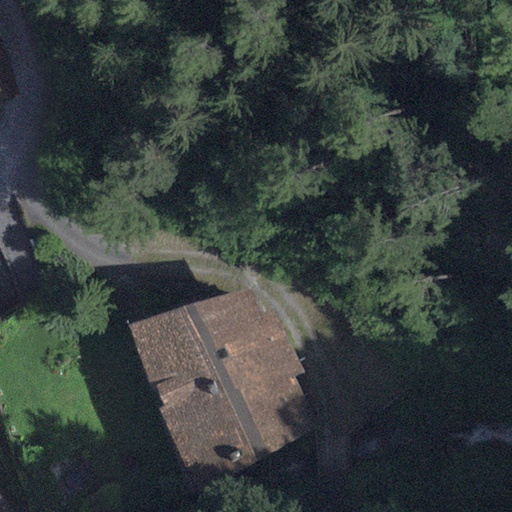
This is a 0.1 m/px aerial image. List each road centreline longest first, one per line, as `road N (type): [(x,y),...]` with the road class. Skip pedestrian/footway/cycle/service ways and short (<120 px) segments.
road 1 (track): [(11,167),(75,234),(257,278),(301,326),(350,502)]
road 2 (track): [(11,167),(11,53),(0,26)]
